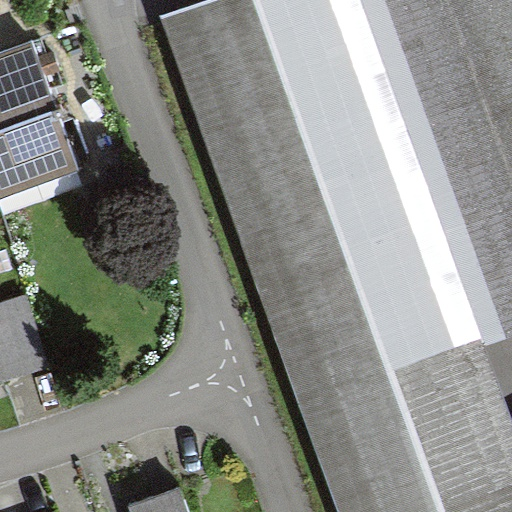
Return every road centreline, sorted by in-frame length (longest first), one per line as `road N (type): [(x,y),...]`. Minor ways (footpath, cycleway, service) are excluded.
road 1 (residential): [(100,0),(238,369)]
road 2 (residential): [(0,439),(154,402),(238,369)]
road 3 (residential): [(238,369),(293,511)]
